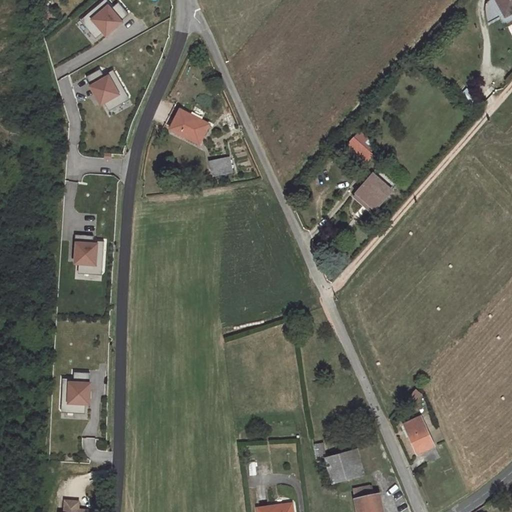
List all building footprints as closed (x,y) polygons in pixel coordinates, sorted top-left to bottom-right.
[(511,0),(493,0),(501,19),(511,14),(511,0)] [(108,3),(90,17),(105,37),(124,23),(108,3)] [(89,81),(101,75),(99,70),(87,76),(89,81)] [(109,73),(89,84),(101,106),(120,95),(109,73)] [(200,143),(209,124),(180,109),(170,129),(187,137),(187,136),(200,143)] [(366,144),(347,129),(341,137),(360,152),(366,144)] [(228,173),(225,158),(210,161),(213,176),(228,173)] [(371,174),(366,170),(352,186),(361,194),(365,190),(375,199),(386,187),(382,183),(388,178),(376,168),(371,174)] [(97,266),(97,242),(74,240),(73,266),(97,266)] [(91,382),(68,380),(66,403),(90,406),(91,382)] [(414,391),(403,403),(409,407),(419,396),(414,391)] [(439,460),(418,420),(402,429),(416,456),(424,452),(430,464),(439,460)] [(325,454),(323,443),(314,445),(316,456),(325,454)] [(360,475),(353,450),(326,458),(333,482),(360,475)] [(371,496),(369,486),(352,490),(354,499),(371,496)] [(382,511),(378,494),(371,496),(354,499),(356,511),(382,511)] [(87,511),(88,510),(78,509),(79,502),(65,501),(64,511),(87,511)] [(293,511),(292,503),(257,508),(258,511),(293,511)]
